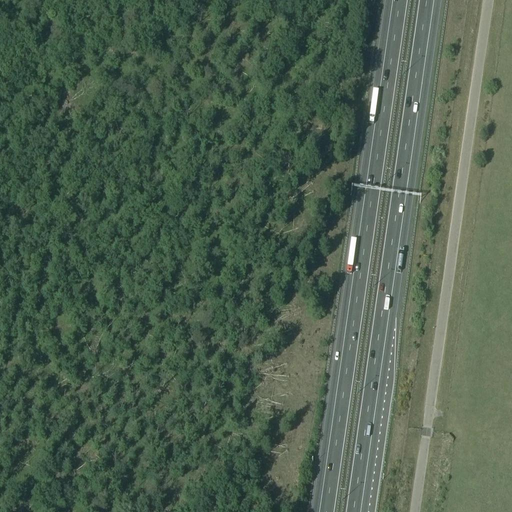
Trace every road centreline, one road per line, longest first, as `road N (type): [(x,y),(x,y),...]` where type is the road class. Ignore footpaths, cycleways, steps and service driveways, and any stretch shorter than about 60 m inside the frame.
road 1 (motorway): [(355,511),(429,0)]
road 2 (motorway): [(396,0),(322,511)]
road 3 (unclassified): [(415,511),(487,0)]
